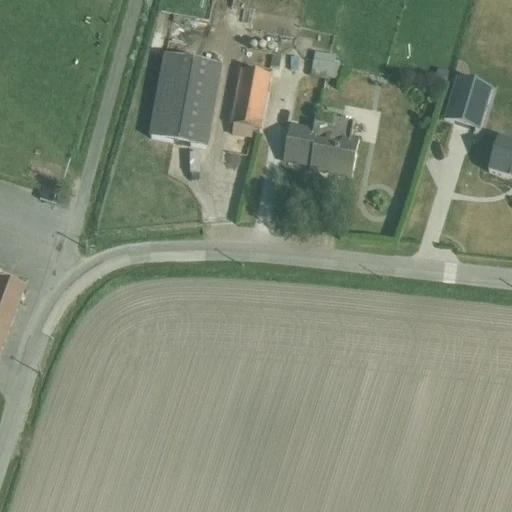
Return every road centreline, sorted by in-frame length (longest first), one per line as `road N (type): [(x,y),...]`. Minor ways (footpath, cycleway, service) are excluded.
road 1 (unclassified): [(72,283),(142,255),(201,253),(511,281)]
road 2 (unclassified): [(72,283),(72,221),(136,0)]
